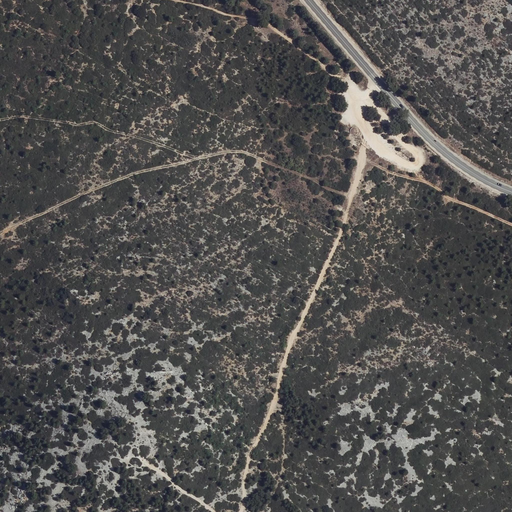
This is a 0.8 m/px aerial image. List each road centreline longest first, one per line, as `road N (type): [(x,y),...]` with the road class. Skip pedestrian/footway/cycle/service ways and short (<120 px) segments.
road 1 (track): [(240,511),(250,452),(352,196),(365,136),(355,102),(363,99)]
road 2 (track): [(0,232),(133,174),(234,151),(352,196)]
road 3 (primary): [(511,192),(425,135),(308,0)]
road 4 (track): [(177,0),(269,24),(363,99)]
road 5 (track): [(0,120),(96,121),(201,157)]
road 6 (track): [(363,155),(511,225)]
